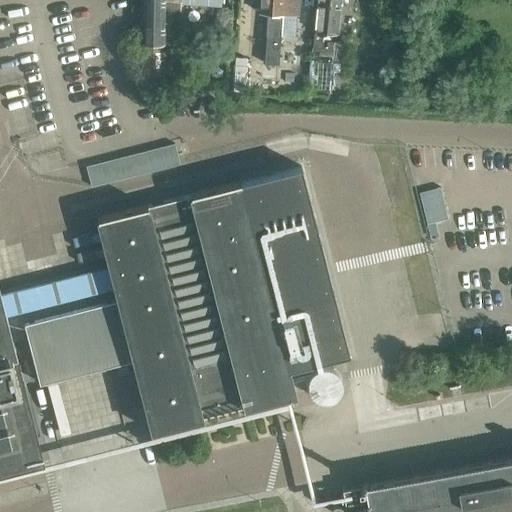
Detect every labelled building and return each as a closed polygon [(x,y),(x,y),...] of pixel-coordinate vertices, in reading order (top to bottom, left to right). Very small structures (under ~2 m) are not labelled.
[(180,0),(141,0),(141,43),(141,82),(156,82),(157,43),(164,43),(164,10),(181,10),(180,0)] [(260,0),(259,12),(274,13),(282,14),(283,0),(260,0)] [(339,4),(317,2),(314,31),(312,47),(321,48),(323,31),(336,33),(339,4)] [(267,64),(272,64),(278,64),(281,35),(282,14),(274,13),(273,17),(270,17),(269,34),(270,34),(267,64)] [(311,63),(308,94),(328,95),(340,96),(341,90),(340,89),(342,62),(344,42),(335,41),(332,55),(311,54),(311,63)] [(354,43),(344,42),(342,62),(352,63),(354,43)] [(236,62),(235,80),(246,81),(247,63),(236,62)] [(281,106),(289,136),(304,132),(296,102),(281,106)] [(88,163),(93,183),(182,161),(177,140),(88,163)] [(349,353),(301,165),(240,181),(288,369),(349,353)] [(294,394),(288,369),(240,181),(190,194),(147,205),(96,217),(109,266),(0,294),(0,468),(39,458),(12,351),(15,350),(13,342),(9,342),(2,315),(114,286),(117,299),(24,323),(38,382),(132,358),(151,430),(294,394)] [(443,183),(423,188),(431,221),(451,216),(443,183)] [(511,511),(511,456),(370,483),(370,481),(364,482),(364,484),(344,488),(347,501),(339,502),(337,503),(335,505),(334,507),(334,510),(334,511),(365,511),(374,510),(373,511),(511,511)]
